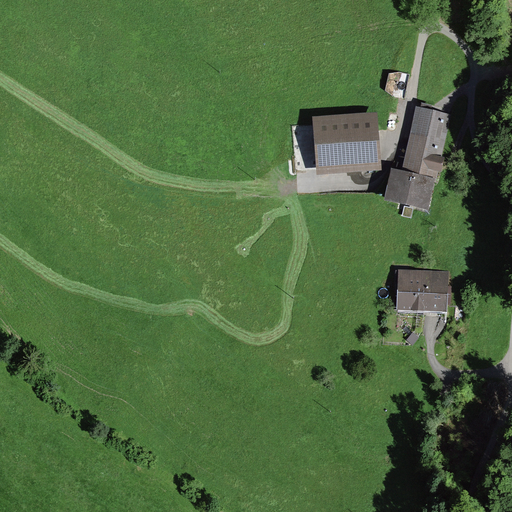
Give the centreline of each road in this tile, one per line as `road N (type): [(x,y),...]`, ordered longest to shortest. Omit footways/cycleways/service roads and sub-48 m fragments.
road 1 (track): [(511,201),(477,147),(474,63),(406,0)]
road 2 (track): [(462,511),(511,388)]
